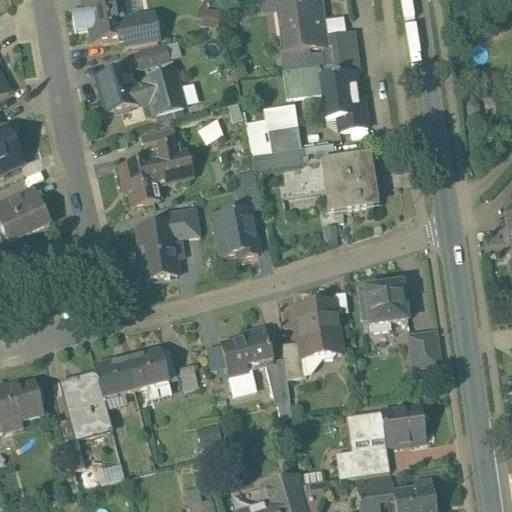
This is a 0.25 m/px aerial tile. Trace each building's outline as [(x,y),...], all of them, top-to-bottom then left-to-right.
[(120,0),(111,0),(82,5),(84,17),(84,18),(86,18),(89,32),(91,47),(124,41),(125,41),(122,23),(121,16),(123,16),(120,0)] [(321,4),(277,10),(277,11),(280,11),(286,55),(283,56),(283,57),(328,51),(328,50),(325,50),(324,44),(319,6),(322,5),(321,4)] [(84,17),(72,19),(75,35),(89,32),(86,18),(84,18),(84,17)] [(153,18),(122,23),(125,41),(124,41),(126,51),(157,46),(153,18)] [(355,36),(340,38),(340,42),(324,44),(325,50),(328,50),(332,49),(334,65),(358,61),(355,36)] [(165,49),(134,58),(138,72),(169,64),(165,49)] [(359,67),(320,72),(321,82),(332,80),(332,79),(337,78),(338,80),(354,77),(355,78),(360,77),(359,67)] [(128,72),(94,81),(95,82),(105,117),(104,117),(105,118),(138,109),(137,108),(132,92),(127,73),(128,73),(128,72)] [(320,72),(282,77),(286,103),(322,98),(320,82),(321,82),(320,72)] [(173,75),(144,83),(146,89),(132,92),(137,108),(138,109),(150,106),(154,120),(183,112),(173,75)] [(354,77),(338,80),(337,78),(332,79),(332,80),(321,82),(320,82),(322,98),(325,124),(337,122),(339,136),(367,132),(362,100),(358,101),(355,78),(354,77)] [(0,101),(8,97),(0,82),(0,101)] [(294,110),(263,114),(267,134),(297,130),(294,110)] [(207,146),(224,136),(216,123),(199,133),(207,146)] [(297,130),(267,134),(271,158),(300,154),(297,130)] [(4,133),(0,135),(0,178),(21,169),(4,133)] [(172,134),(142,140),(145,155),(146,154),(175,148),(172,134)] [(175,148),(146,154),(148,164),(150,164),(155,189),(155,190),(187,183),(179,147),(175,148)] [(332,149),(304,153),(307,167),(307,169),(325,166),(325,165),(335,163),(332,149)] [(335,163),(325,165),(330,195),(333,218),(373,212),(365,159),(335,163)] [(148,164),(118,171),(122,191),(126,190),(131,211),(160,204),(155,190),(155,189),(150,164),(148,164)] [(307,167),(276,172),(281,202),(322,195),(322,196),(330,195),(325,166),(307,169),(307,167)] [(256,189),(234,195),(239,216),(249,214),(250,216),(261,214),(256,189)] [(33,194),(0,209),(0,230),(8,247),(48,227),(33,194)] [(193,210),(163,218),(167,239),(178,237),(198,231),(193,210)] [(239,216),(214,221),(221,261),(237,257),(238,262),(258,259),(250,216),(249,214),(239,216)] [(169,244),(140,248),(142,267),(140,267),(142,283),(144,283),(145,286),(176,281),(174,265),(182,264),(178,237),(168,239),(169,244)] [(402,287),(389,289),(389,287),(374,290),(374,291),(358,294),(362,325),(368,324),(370,338),(390,335),(389,328),(407,325),(406,321),(408,318),(408,313),(405,310),(402,287)] [(332,307),(296,312),(296,311),(294,311),(294,313),(295,313),(299,347),(301,362),(301,364),(303,364),(303,363),(317,361),(322,365),(332,363),(336,359),(339,358),(339,359),(341,358),(341,357),(340,357),(334,308),(334,306),(332,306),(332,307)] [(264,333),(244,338),(246,345),(222,351),(229,381),(266,372),(264,367),(271,365),(264,333)] [(434,337),(408,341),(413,373),(439,369),(434,337)] [(299,347),(282,349),(287,385),(306,382),(303,363),(303,364),(301,364),(301,362),(299,347)] [(159,356),(126,364),(135,395),(150,391),(166,387),(167,388),(168,388),(159,354),(158,355),(159,356)] [(126,364),(94,372),(94,371),(93,371),(96,380),(102,404),(103,404),(103,403),(119,399),(135,395),(126,364)] [(192,370),(179,373),(185,396),(198,392),(192,370)] [(285,374),(267,378),(274,408),(276,407),(289,405),(289,404),(285,374)] [(96,380),(62,389),(76,443),(111,434),(106,413),(104,413),(102,404),(96,380)] [(34,387),(6,394),(5,390),(0,390),(0,426),(1,430),(23,424),(42,419),(34,387)] [(166,387),(150,391),(152,401),(170,397),(168,388),(167,388),(166,387)] [(119,399),(103,403),(103,404),(102,404),(104,413),(106,413),(122,409),(119,399)] [(289,405),(276,407),(279,418),(290,415),(289,405)] [(420,411),(380,416),(382,435),(385,452),(425,446),(420,411)] [(380,416),(346,421),(349,445),(370,442),(369,437),(382,435),(380,416)] [(23,424),(1,430),(2,436),(3,438),(19,433),(23,424)] [(84,471),(79,449),(67,452),(78,495),(79,496),(98,491),(92,469),(84,471)] [(378,452),(351,456),(355,482),(382,478),(378,452)] [(302,511),(298,480),(260,491),(260,492),(264,491),(270,508),(271,508),(272,511),(302,511)] [(430,484),(414,487),(415,493),(431,491),(430,484)] [(392,489),(357,494),(359,506),(356,506),(357,510),(359,509),(359,511),(378,511),(378,510),(394,507),(392,497),(393,496),(392,489)] [(393,496),(392,497),(394,507),(394,511),(434,511),(431,491),(415,493),(393,496)]
